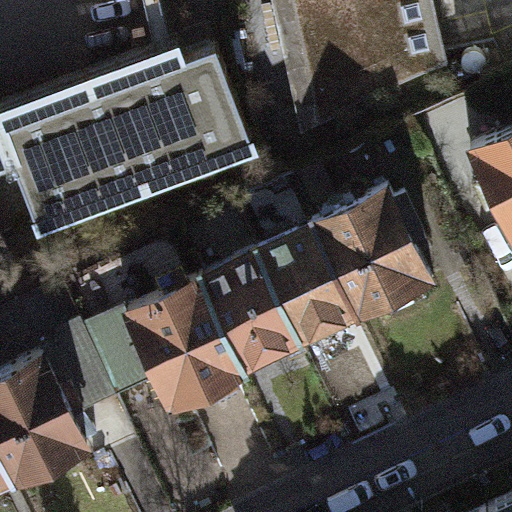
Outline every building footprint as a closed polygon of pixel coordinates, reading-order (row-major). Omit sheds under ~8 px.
[(432,0),(293,0),(319,117),(379,88),(380,90),(445,58),(432,0)] [(1,117),(37,212),(253,131),(217,36),(1,117)] [(511,119),(472,139),(511,223),(511,119)] [(395,191),(389,178),(314,214),(316,217),(358,306),(359,308),(434,273),(415,232),(424,228),(405,187),(395,191)] [(358,306),(316,217),(259,244),(302,333),(358,306)] [(302,333),(259,244),(203,271),(245,360),(302,333)] [(245,360),(203,271),(201,268),(126,304),(143,340),(172,398),(247,363),(245,360)] [(86,326),(113,382),(114,384),(145,370),(133,345),(143,340),(126,304),(85,323),(86,326)] [(113,382),(86,326),(44,346),(71,401),(81,396),(82,397),(113,382)] [(0,364),(0,444),(12,470),(14,473),(88,438),(71,401),(44,346),(43,344),(0,364)] [(0,444),(0,476),(12,470),(0,444)] [(511,511),(511,490),(489,501),(494,511),(511,511)] [(494,511),(489,501),(466,511),(494,511)]
